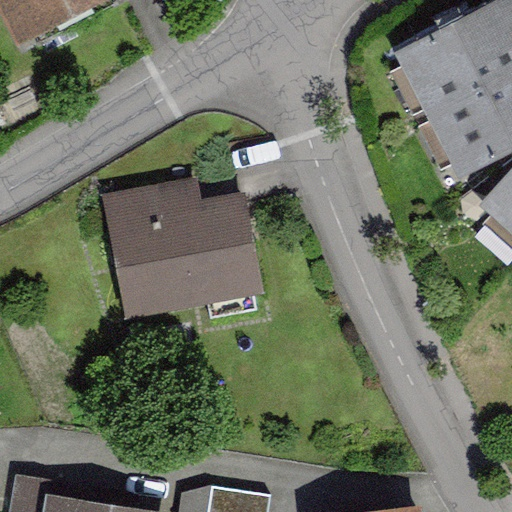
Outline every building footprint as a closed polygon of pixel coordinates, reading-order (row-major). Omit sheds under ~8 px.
[(79,0),(6,0),(23,29),(79,0)] [(436,115),(511,75),(511,0),(509,0),(402,51),(436,115)] [(511,75),(436,115),(467,173),(511,155),(511,75)] [(268,287),(243,163),(106,189),(130,313),(268,287)] [(511,175),(489,198),(511,219),(511,175)] [(211,486),(180,492),(177,511),(268,511),(271,495),(211,486)] [(164,511),(50,496),(48,511),(164,511)] [(432,511),(432,503),(344,511),(432,511)]
